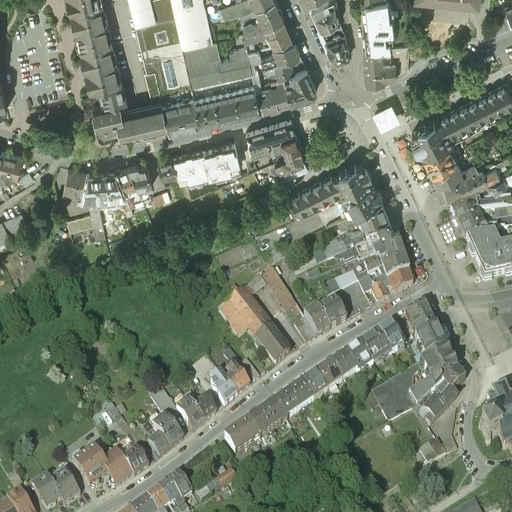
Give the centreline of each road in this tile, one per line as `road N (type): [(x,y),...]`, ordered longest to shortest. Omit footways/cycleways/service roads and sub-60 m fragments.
road 1 (residential): [(437,288),(371,322),(100,511)]
road 2 (unclassified): [(0,139),(121,154),(324,106)]
road 3 (residential): [(437,288),(472,372),(469,445),(487,472),(511,469)]
road 4 (unclassified): [(364,126),(440,286)]
road 5 (unknown): [(154,146),(116,0)]
road 6 (unclassified): [(511,42),(375,101)]
